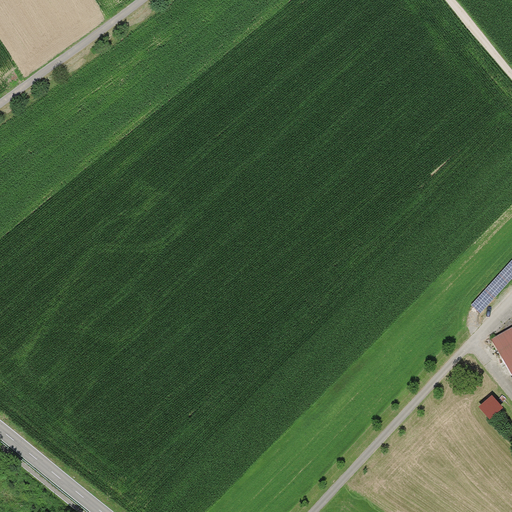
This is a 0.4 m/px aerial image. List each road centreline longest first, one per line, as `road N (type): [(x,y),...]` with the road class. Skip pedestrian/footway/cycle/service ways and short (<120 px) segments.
road 1 (track): [(511,296),(312,511)]
road 2 (track): [(0,108),(151,0)]
road 3 (secondary): [(102,511),(0,430)]
